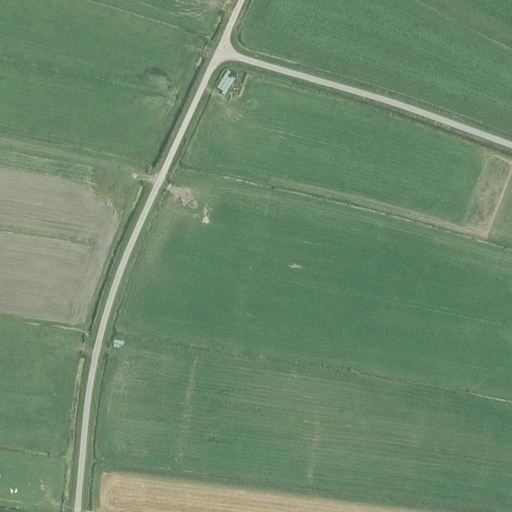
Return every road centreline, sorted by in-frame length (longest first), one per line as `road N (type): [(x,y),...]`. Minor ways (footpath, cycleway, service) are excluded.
road 1 (unclassified): [(77,511),(103,323),(218,49)]
road 2 (unclassified): [(511,146),(218,49)]
